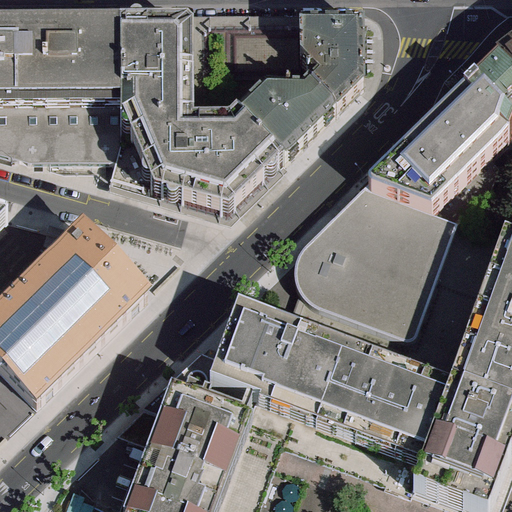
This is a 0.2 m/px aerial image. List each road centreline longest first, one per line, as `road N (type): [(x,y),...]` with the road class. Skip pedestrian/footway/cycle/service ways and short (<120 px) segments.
road 1 (tertiary): [(0,496),(250,259)]
road 2 (tertiary): [(250,259),(413,95)]
road 3 (residential): [(118,221),(250,259)]
road 4 (residential): [(118,221),(0,187)]
road 5 (tertiary): [(413,95),(460,49),(484,0)]
